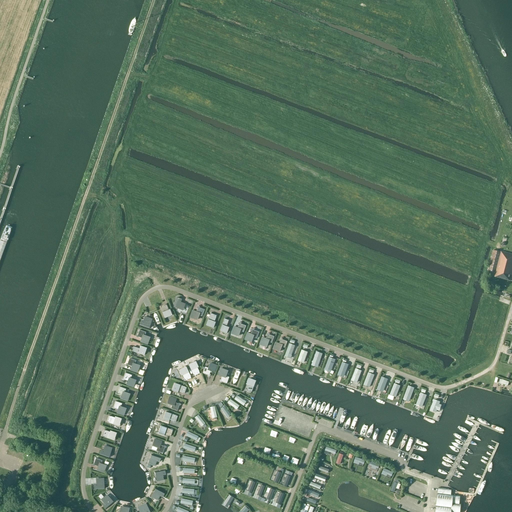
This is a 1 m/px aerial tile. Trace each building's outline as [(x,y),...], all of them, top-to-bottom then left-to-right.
[(500,252),(493,250),(488,271),(495,272),(494,277),(510,281),(511,273),(511,255),(511,254),(500,251),(500,252)] [(177,298),(173,307),(177,308),(177,307),(182,309),(184,304),(180,302),(181,299),(177,298)] [(166,304),(160,306),(164,318),(171,315),(169,309),(168,309),(166,304)] [(196,312),(193,311),(190,317),(196,320),(198,315),(202,316),(204,310),(198,307),(196,312)] [(216,315),(210,313),(205,325),(213,328),(216,322),(214,321),(216,315)] [(151,319),(144,317),(143,322),(140,321),(139,325),(149,329),(150,325),(149,324),(151,319)] [(226,326),(229,320),(224,319),(220,330),(226,333),(229,327),(226,326)] [(238,328),(234,327),(232,333),(238,336),(240,331),(244,332),(246,326),(239,323),(238,328)] [(251,334),(247,333),(245,340),(251,342),(253,337),(256,339),(259,332),(252,329),(251,334)] [(145,336),(146,332),(139,330),(137,337),(141,338),(140,341),(147,344),(149,337),(145,336)] [(266,339),(263,337),(260,344),(266,347),(268,342),(272,343),(274,337),(268,334),(266,339)] [(287,341),(281,339),(279,344),(276,342),(273,349),(280,352),(281,347),(285,348),(287,341)] [(289,344),(285,355),(288,357),(289,357),(290,358),(291,358),(292,356),(291,355),(295,346),(289,344)] [(133,347),(132,351),(144,355),(146,349),(144,349),(145,348),(140,346),(139,349),(133,347)] [(304,362),(307,352),(302,350),(298,360),(303,362),(304,362)] [(316,352),(312,363),(312,365),(317,367),(318,365),(322,354),(316,352)] [(331,371),(335,360),(329,357),(325,369),(331,371)] [(135,361),(129,358),(127,365),(131,367),(130,370),(137,372),(139,366),(134,364),(135,361)] [(195,361),(188,365),(194,376),(199,374),(197,368),(198,368),(195,361)] [(342,362),(338,373),(344,376),(348,365),(342,362)] [(216,365),(210,363),(208,368),(205,366),(202,373),(209,375),(211,371),(214,372),(216,365)] [(192,378),(187,367),(180,370),(183,376),(184,376),(187,381),(192,378)] [(361,371),(356,369),(351,380),(357,382),(361,371)] [(231,372),(224,370),(222,374),(219,373),(216,380),(223,382),(225,377),(228,378),(231,372)] [(123,378),(123,380),(127,381),(126,384),(133,387),(135,380),(130,379),(131,375),(125,373),(123,378)] [(374,375),(368,373),(364,385),(369,387),(374,375)] [(387,380),(381,377),(377,389),(382,391),(383,391),(387,380)] [(247,379),(246,384),(245,384),(248,386),(246,391),(251,393),(255,381),(249,378),(248,380),(247,379)] [(186,387),(174,383),(172,389),(173,390),(173,391),(178,393),(178,391),(184,393),(186,387)] [(400,386),(394,383),(390,395),(395,397),(396,397),(400,386)] [(408,386),(403,400),(409,402),(414,388),(408,386)] [(126,389),(119,387),(117,393),(121,395),(120,398),(127,401),(129,394),(124,392),(126,389)] [(426,395),(420,393),(416,405),(421,407),(422,406),(426,395)] [(175,402),(176,399),(169,397),(167,403),(172,405),(170,408),(177,411),(179,404),(175,402)] [(434,400),(430,410),(435,412),(436,412),(440,402),(434,400)] [(115,401),(113,408),(118,409),(116,413),(123,415),(126,409),(121,407),(122,403),(115,401)] [(177,416),(165,412),(163,418),(164,419),(164,420),(169,421),(169,422),(170,420),(175,422),(177,416)] [(109,416),(106,422),(119,426),(121,420),(119,419),(120,418),(114,416),(114,418),(109,416)] [(172,430),(160,426),(158,433),(164,435),(165,434),(170,436),(172,430)] [(103,431),(102,436),(114,440),(116,434),(114,434),(115,433),(109,431),(109,432),(104,430),(103,431)] [(160,445),(161,442),(154,439),(152,446),(157,447),(155,451),(162,453),(165,447),(160,445)] [(100,451),(99,455),(108,458),(110,454),(108,454),(110,448),(104,446),(104,447),(102,452),(100,451)] [(161,458),(151,454),(150,458),(151,459),(149,464),(155,466),(155,465),(156,461),(159,461),(161,458)] [(101,464),(102,461),(95,458),(93,465),(98,466),(97,470),(103,472),(106,466),(101,464)] [(164,470),(154,472),(155,476),(156,476),(157,481),(163,480),(163,479),(163,480),(162,475),(165,474),(164,470)] [(94,489),(104,489),(104,484),(102,484),(102,479),(95,479),(96,480),(96,485),(93,485),(94,489)] [(164,493),(155,488),(154,492),(155,492),(152,497),(158,500),(160,495),(163,497),(164,493)] [(451,490),(438,489),(435,511),(457,511),(459,504),(457,503),(458,496),(453,496),(453,495),(450,494),(451,490)] [(103,506),(106,509),(113,502),(110,499),(109,500),(106,496),(101,500),(101,501),(105,504),(103,506)] [(143,506),(138,508),(140,511),(145,511),(146,511),(150,511),(151,511),(147,503),(143,505),(143,506)]
